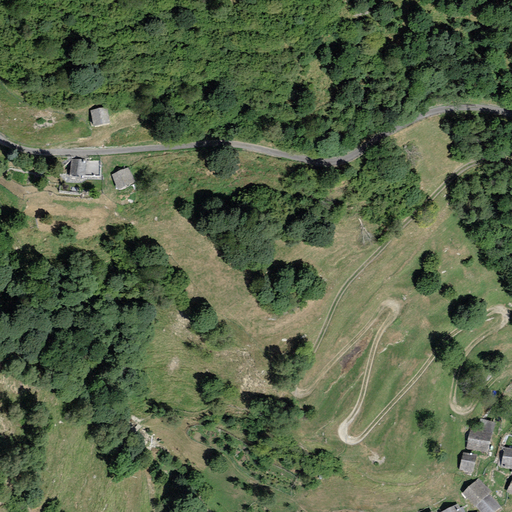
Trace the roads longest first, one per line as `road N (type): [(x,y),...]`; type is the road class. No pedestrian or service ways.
road 1 (track): [(511,367),(489,380),(467,410),(453,405),(458,365),(506,317),(492,310),(454,333),(361,437),(347,441),(343,426),(395,312),(389,302),(308,390),(294,389)]
road 2 (track): [(511,114),(472,106),(429,110),(354,157),(329,163),(227,145),(59,152),(0,139)]
road 3 (track): [(294,389),(347,282),(461,169),(511,161)]
